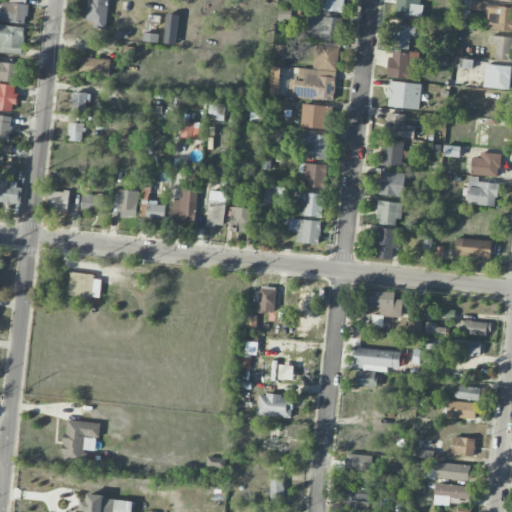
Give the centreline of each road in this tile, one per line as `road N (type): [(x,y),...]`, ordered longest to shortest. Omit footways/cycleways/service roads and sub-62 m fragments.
road 1 (residential): [(0,233),(511,289)]
road 2 (residential): [(317,511),(369,0)]
road 3 (residential): [(0,510),(55,0)]
road 4 (residential): [(495,511),(511,348)]
